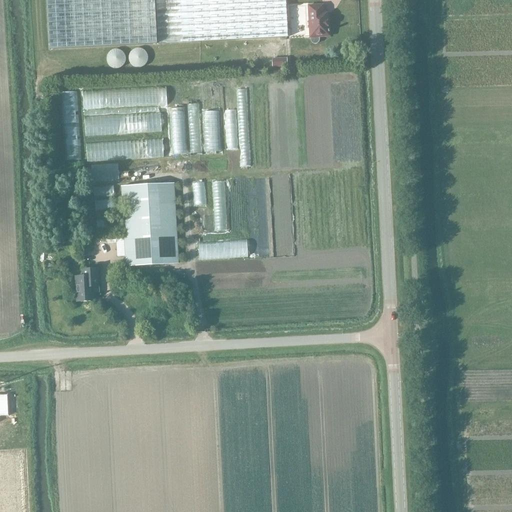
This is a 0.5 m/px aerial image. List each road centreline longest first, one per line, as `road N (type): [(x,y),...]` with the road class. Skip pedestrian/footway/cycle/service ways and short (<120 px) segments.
road 1 (unclassified): [(0,360),(383,339)]
road 2 (unclassified): [(373,0),(383,339)]
road 3 (unclassified): [(383,339),(393,511)]
